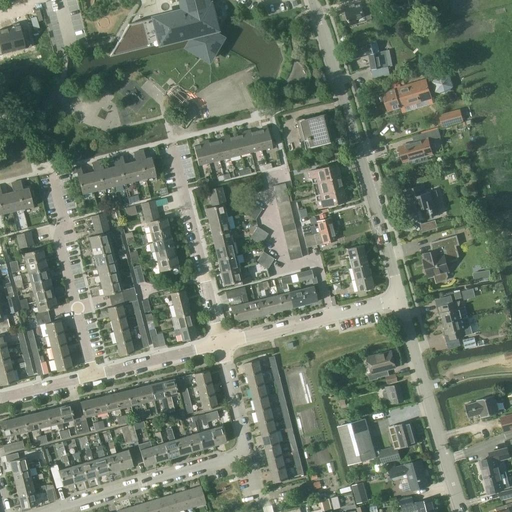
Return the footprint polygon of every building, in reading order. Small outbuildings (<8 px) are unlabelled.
[(117,42),(109,56),(190,35),(183,48),(209,64),(225,37),(213,30),(216,29),(209,4),(209,3),(206,4),(204,0),(181,0),(182,5),(184,9),(179,10),(128,23),(120,37),(117,42)] [(350,21),(351,24),(366,20),(363,10),(370,8),(368,2),(362,4),(361,1),(345,6),(349,21),(350,21)] [(13,27),(7,28),(13,52),(25,49),(24,46),(30,45),(27,31),(21,33),(18,23),(12,25),(13,27)] [(0,54),(2,54),(13,52),(7,28),(0,30),(0,54)] [(376,40),(351,47),(354,59),(369,54),(374,79),(384,76),(383,74),(390,73),(388,66),(392,65),(389,50),(385,51),(379,52),(376,40)] [(451,88),(448,73),(433,76),(436,91),(451,88)] [(164,79),(159,85),(175,99),(180,94),(164,79)] [(389,111),(432,98),(426,79),(383,92),(389,111)] [(439,115),(442,127),(463,120),(460,109),(439,115)] [(309,148),(330,143),(323,114),(298,120),(303,140),(306,139),(309,148)] [(262,129),(256,131),(261,149),(272,146),(271,146),(271,142),(267,126),(262,127),(262,129)] [(251,132),(250,129),(245,131),(250,151),(261,149),(256,131),(251,132)] [(428,140),(440,137),(438,130),(412,136),(414,142),(398,147),(402,162),(432,154),(428,140)] [(241,134),(235,136),(240,154),(250,151),(245,131),(241,132),(241,134)] [(229,135),(224,136),(229,157),(240,154),(235,136),(230,137),(229,135)] [(214,141),(219,159),(229,157),(224,136),(220,137),(220,140),(214,141)] [(208,140),(203,141),(208,162),(219,159),(214,141),(209,142),(208,140)] [(193,146),(198,164),(208,162),(203,141),(199,142),(199,145),(193,146)] [(143,150),(138,151),(145,180),(146,179),(146,178),(155,176),(151,157),(145,158),(143,150)] [(133,152),(135,161),(130,162),(134,181),(143,179),(143,180),(145,180),(138,151),(133,152)] [(122,155),(117,156),(124,185),(125,185),(125,183),(134,181),(130,162),(124,164),(122,155)] [(122,186),(124,185),(117,156),(112,157),(114,166),(109,168),(113,186),(122,184),(122,186)] [(101,160),(96,162),(103,190),(105,190),(104,189),(113,186),(109,168),(103,169),(101,160)] [(101,191),(103,190),(96,162),(91,163),(93,172),(88,173),(92,192),(101,190),(101,191)] [(336,164),(309,171),(311,178),(312,183),(339,176),(336,164)] [(84,194),(92,192),(88,173),(82,174),(80,165),(75,167),(79,182),(82,197),(84,196),(84,194)] [(312,183),(315,195),(342,188),(339,176),(312,183)] [(20,180),(15,182),(23,211),(25,210),(24,208),(33,206),(28,187),(22,189),(20,180)] [(7,193),(12,211),(21,209),(22,211),(23,211),(15,182),(10,183),(13,192),(7,193)] [(284,183),(272,186),(274,192),(286,189),(284,183)] [(433,211),(441,209),(436,190),(423,193),(421,185),(405,190),(409,206),(412,205),(413,211),(417,210),(420,220),(433,217),(432,212),(433,212),(433,211)] [(0,187),(0,209),(1,216),(3,215),(3,213),(12,211),(7,193),(2,194),(0,187)] [(212,207),(205,208),(208,221),(226,217),(223,204),(226,204),(224,197),(223,192),(221,187),(208,190),(209,195),(210,200),(212,207)] [(316,200),(318,208),(345,201),(342,188),(315,195),(316,200)] [(274,192),(275,197),(287,195),(286,189),(274,192)] [(275,197),(275,198),(276,203),(288,200),(287,195),(275,197)] [(154,200),(141,204),(142,210),(156,206),(154,200)] [(276,203),(278,209),(290,206),(288,200),(276,203)] [(251,201),(248,207),(259,214),(262,208),(251,201)] [(142,210),(144,216),(157,212),(156,206),(142,210)] [(278,209),(278,211),(279,214),(291,212),(290,206),(278,209)] [(255,219),(259,214),(248,207),(244,212),(255,219)] [(147,222),(150,232),(171,227),(170,223),(168,224),(166,217),(159,219),(157,212),(144,216),(146,222),(147,222)] [(279,214),(280,220),(292,217),(291,212),(279,214)] [(90,243),(88,244),(89,247),(110,242),(115,241),(122,239),(121,234),(114,236),(114,235),(111,232),(109,232),(104,213),(91,216),(96,235),(88,237),(90,243)] [(226,217),(208,221),(211,233),(229,229),(235,228),(232,215),(226,217)] [(280,220),(281,223),(282,226),(294,223),(292,217),(280,220)] [(301,227),(303,236),(333,229),(329,218),(317,221),(318,226),(315,227),(314,225),(309,226),(309,225),(301,227)] [(420,224),(422,232),(423,233),(438,228),(436,220),(420,224)] [(282,226),(283,231),(295,229),(294,223),(282,226)] [(257,226),(253,232),(264,239),(268,233),(257,226)] [(171,230),(171,227),(150,232),(152,242),(171,237),(169,231),(171,230)] [(229,229),(211,233),(214,246),(232,242),(229,229)] [(283,231),(284,235),(284,237),(297,234),(295,229),(283,231)] [(336,239),(333,229),(303,236),(306,247),(314,245),(336,239)] [(31,238),(30,231),(17,235),(18,241),(31,238)] [(261,244),(264,239),(253,232),(250,237),(261,244)] [(284,237),(286,243),(298,240),(297,234),(284,237)] [(426,260),(424,260),(428,276),(434,274),(436,282),(446,280),(448,276),(446,271),(448,270),(446,263),(450,262),(457,260),(459,256),(456,245),(459,244),(457,235),(431,242),(433,251),(424,254),(426,260)] [(174,243),(172,243),(171,237),(152,242),(155,251),(175,246),(174,243)] [(18,241),(20,247),(33,244),(31,238),(18,241)] [(286,243),(287,248),(299,245),(298,240),(286,243)] [(112,251),(110,242),(89,247),(90,251),(92,250),(93,256),(112,251)] [(232,242),(214,246),(217,259),(235,255),(232,242)] [(287,248),(288,254),(301,251),(299,245),(287,248)] [(362,245),(346,249),(348,255),(351,267),(367,263),(364,251),(362,245)] [(176,250),(175,246),(155,251),(157,260),(176,256),(174,250),(176,250)] [(42,248),(23,253),(25,263),(46,258),(45,254),(43,255),(42,248)] [(115,261),(112,251),(93,256),(95,262),(93,263),(94,266),(115,261)] [(263,251),(259,257),(270,264),(274,258),(263,251)] [(302,257),(301,251),(288,254),(290,260),(302,257)] [(178,259),(178,255),(176,256),(157,260),(159,271),(178,266),(176,259),(178,259)] [(235,255),(217,259),(220,271),(238,267),(235,255)] [(267,269),(270,264),(259,257),(256,262),(267,269)] [(46,258),(25,263),(28,273),(47,268),(45,262),(46,261),(46,258)] [(98,275),(117,271),(115,261),(94,266),(95,270),(97,269),(98,275)] [(367,263),(351,267),(352,273),(354,279),(369,275),(368,269),(367,263)] [(137,283),(144,282),(140,265),(132,267),(137,283)] [(238,267),(220,271),(223,284),(233,282),(234,286),(250,282),(249,275),(241,277),(238,267)] [(47,268),(28,273),(30,282),(51,277),(50,274),(48,274),(47,268)] [(298,281),(313,277),(311,270),(296,273),(298,281)] [(489,270),(473,273),(475,280),(490,278),(489,270)] [(120,280),(117,271),(98,275),(100,282),(98,282),(99,285),(120,280)] [(369,275),(354,279),(357,291),(358,297),(366,295),(365,289),(372,287),(369,275)] [(51,277),(30,282),(33,292),(52,287),(50,281),(52,281),(51,277)] [(102,288),(103,295),(109,293),(122,290),(120,280),(99,285),(100,289),(102,288)] [(284,293),(278,295),(281,310),(293,307),(289,292),(288,289),(287,284),(282,285),(283,290),(284,293)] [(313,286),(301,289),(305,304),(316,301),(321,300),(319,291),(314,293),(313,286)] [(33,292),(29,293),(30,297),(34,296),(35,301),(56,296),(56,293),(53,293),(52,287),(33,292)] [(109,293),(110,300),(135,293),(134,287),(122,290),(109,293)] [(239,288),(225,291),(227,299),(240,295),(239,288)] [(462,291),(464,299),(475,296),(473,288),(462,291)] [(301,289),(289,292),(293,307),(305,304),(301,289)] [(184,290),(170,293),(173,305),(187,301),(184,290)] [(110,300),(112,306),(121,304),(131,301),(137,300),(135,293),(110,300)] [(246,294),(240,295),(242,303),(246,318),(258,315),(254,300),(248,302),(246,294)] [(260,299),(254,300),(258,315),(270,312),(266,297),(265,295),(260,296),(260,299)] [(278,295),(266,297),(270,312),(281,310),(278,295)] [(37,307),(32,308),(33,312),(35,319),(49,315),(47,309),(57,306),(55,300),(57,300),(56,296),(35,301),(37,307)] [(8,298),(6,298),(9,308),(16,306),(14,297),(8,298)] [(144,312),(150,311),(147,299),(141,300),(144,312)] [(131,301),(134,313),(140,311),(137,300),(131,301)] [(441,313),(443,323),(468,317),(465,306),(459,308),(459,307),(460,301),(460,300),(437,306),(439,313),(441,313)] [(173,305),(169,306),(172,318),(190,313),(187,301),(173,305)] [(242,303),(231,306),(234,321),(246,318),(242,303)] [(110,319),(124,315),(121,304),(112,306),(107,307),(110,319)] [(0,327),(9,326),(7,319),(4,320),(1,310),(0,309),(0,327)] [(143,323),(140,311),(134,313),(137,325),(143,323)] [(172,318),(171,318),(174,329),(174,330),(193,325),(192,320),(194,319),(192,313),(190,313),(172,318)] [(49,315),(35,319),(37,325),(40,325),(44,323),(50,322),(49,315)] [(127,327),(124,315),(110,319),(113,331),(127,327)] [(446,333),(444,334),(446,340),(458,337),(469,334),(473,333),(468,317),(443,323),(446,333)] [(50,322),(44,323),(47,335),(63,331),(60,320),(50,322)] [(146,335),(143,323),(137,325),(140,337),(146,335)] [(193,325),(174,330),(176,335),(180,334),(182,340),(196,337),(198,336),(197,329),(194,330),(193,325)] [(0,334),(3,334),(11,332),(9,326),(0,327),(0,334)] [(130,339),(127,327),(113,331),(116,343),(130,339)] [(155,328),(148,330),(153,347),(159,346),(156,334),(155,328)] [(22,329),(16,331),(19,342),(25,340),(22,329)] [(32,329),(26,331),(28,340),(34,338),(32,329)] [(63,331),(47,335),(50,347),(66,343),(63,331)] [(156,334),(159,346),(165,344),(162,332),(156,334)] [(143,347),(149,345),(146,335),(140,337),(143,347)] [(477,345),(474,336),(463,339),(465,348),(477,345)] [(28,340),(31,351),(37,350),(34,338),(28,340)] [(119,355),(133,351),(130,339),(116,343),(119,355)] [(19,342),(22,354),(28,352),(25,340),(19,342)] [(66,343),(50,347),(53,359),(69,355),(66,343)] [(0,359),(9,357),(6,345),(0,346),(0,359)] [(31,351),(34,363),(40,362),(37,350),(31,351)] [(376,372),(396,367),(392,351),(367,357),(371,373),(368,374),(370,381),(378,378),(376,372)] [(22,354),(25,366),(31,364),(28,352),(22,354)] [(69,355),(53,359),(57,371),(72,367),(69,355)] [(270,357),(269,357),(270,360),(272,369),(277,367),(275,356),(270,357)] [(0,372),(12,369),(9,357),(0,359),(0,372)] [(259,359),(245,363),(248,375),(262,371),(260,362),(259,360),(259,359)] [(40,362),(34,363),(38,375),(48,373),(45,361),(40,362)] [(33,374),(31,364),(25,366),(28,375),(33,374)] [(277,367),(272,369),(275,381),(280,379),(277,367)] [(0,385),(15,381),(12,369),(0,372),(0,385)] [(208,370),(194,373),(197,386),(211,382),(208,370)] [(262,371),(248,375),(251,387),(265,383),(262,371)] [(387,383),(398,381),(396,374),(385,376),(387,383)] [(174,378),(162,381),(169,411),(174,410),(170,395),(177,394),(174,378)] [(280,379),(275,381),(278,393),(283,391),(280,379)] [(169,411),(162,381),(150,384),(154,399),(160,398),(164,413),(169,411)] [(197,386),(200,398),(214,394),(211,382),(197,386)] [(265,383),(251,387),(254,399),(268,395),(265,383)] [(150,384),(139,387),(142,402),(154,399),(150,384)] [(389,404),(403,401),(400,384),(386,387),(387,391),(382,392),(384,400),(388,399),(389,404)] [(142,402),(139,387),(127,390),(131,405),(142,402)] [(190,400),(187,388),(181,389),(184,401),(190,400)] [(127,390),(115,393),(119,408),(131,405),(127,390)] [(283,391),(278,393),(281,405),(286,403),(283,391)] [(119,408),(115,393),(103,396),(107,411),(119,408)] [(217,406),(214,394),(200,398),(203,410),(217,406)] [(268,395),(254,399),(257,411),(271,407),(268,395)] [(469,417),(480,414),(481,417),(499,412),(495,395),(476,400),(477,401),(465,404),(469,417)] [(103,396),(92,399),(95,414),(107,411),(103,396)] [(85,416),(95,414),(92,399),(80,402),(84,417),(85,416)] [(193,412),(190,400),(184,401),(187,413),(193,412)] [(286,403),(281,405),(284,417),(289,415),(286,403)] [(70,404),(58,407),(62,422),(73,419),(74,419),(70,404)] [(58,407),(46,410),(50,425),(57,423),(58,429),(63,428),(62,422),(58,407)] [(271,407),(257,411),(260,423),(274,419),(271,407)] [(46,410),(35,413),(38,428),(50,425),(46,410)] [(216,410),(205,414),(207,421),(219,418),(216,410)] [(174,421),(181,419),(179,412),(172,414),(174,421)] [(35,413),(23,416),(27,431),(38,428),(35,413)] [(511,429),(511,414),(501,418),(504,431),(511,429)] [(289,415),(284,417),(287,428),(292,427),(289,415)] [(23,416),(11,419),(15,434),(27,431),(23,416)] [(85,416),(84,417),(79,418),(83,433),(89,431),(85,416)] [(73,419),(76,434),(83,433),(79,418),(74,419),(73,419)] [(382,462),(400,459),(396,446),(379,451),(379,450),(374,451),(365,418),(338,425),(348,464),(380,456),(382,462)] [(11,419),(0,421),(0,423),(3,437),(15,434),(11,419)] [(274,419),(260,423),(263,434),(277,431),(274,419)] [(394,426),(389,427),(393,442),(398,440),(401,448),(417,444),(410,421),(394,426)] [(133,423),(126,425),(131,442),(138,440),(133,423)] [(125,444),(131,442),(126,425),(120,427),(125,444)] [(221,426),(209,429),(214,445),(226,441),(221,426)] [(292,427),(287,428),(290,440),(295,439),(292,427)] [(169,441),(163,443),(167,459),(179,455),(175,440),(174,440),(171,428),(166,429),(169,441)] [(209,429),(198,433),(202,448),(214,445),(209,429)] [(158,445),(151,447),(156,462),(167,459),(163,443),(159,431),(155,433),(156,438),(158,445)] [(277,431),(263,434),(266,446),(280,443),(277,431)] [(198,433),(186,436),(191,452),(202,448),(198,433)] [(186,436),(175,440),(179,455),(191,452),(186,436)] [(295,439),(290,440),(290,441),(290,443),(293,452),(298,451),(295,439)] [(4,452),(19,449),(17,441),(2,445),(4,452)] [(149,441),(138,444),(139,450),(144,466),(156,462),(151,447),(149,441)] [(280,443),(266,446),(268,458),(283,455),(280,443)] [(93,460),(97,475),(109,472),(105,456),(104,456),(101,445),(96,446),(97,450),(97,451),(99,458),(93,460)] [(88,461),(81,463),(86,479),(97,475),(93,460),(89,448),(89,449),(88,446),(85,447),(85,450),(87,455),(86,455),(88,461)] [(491,458),(480,461),(484,477),(500,473),(497,461),(509,458),(507,448),(490,452),(491,458)] [(128,449),(116,453),(121,468),(133,465),(128,449)] [(298,451),(293,452),(296,464),(301,463),(298,451)] [(17,452),(5,455),(6,461),(10,461),(13,473),(35,467),(40,466),(39,461),(27,464),(25,457),(19,458),(17,452)] [(116,453),(105,456),(109,472),(121,468),(116,453)] [(283,455),(268,458),(271,470),(286,467),(283,455)] [(412,490),(428,485),(421,459),(405,464),(405,465),(396,467),(395,464),(388,466),(391,477),(407,473),(412,490)] [(81,463),(69,467),(74,482),(86,479),(81,463)] [(301,463),(296,464),(298,474),(304,472),(301,463)] [(56,464),(50,466),(53,479),(60,477),(62,486),(74,482),(69,467),(58,470),(56,464)] [(35,467),(13,473),(15,484),(31,480),(31,481),(37,479),(43,478),(42,473),(37,474),(35,467)] [(286,467),(271,470),(274,482),(289,479),(286,467)] [(500,473),(484,477),(488,493),(504,489),(504,488),(503,486),(508,485),(505,472),(500,473)] [(31,480),(15,484),(18,496),(34,492),(31,481),(31,480)] [(363,484),(354,487),(358,503),(368,501),(363,484)] [(200,486),(186,490),(191,507),(205,503),(200,486)] [(46,489),(45,490),(48,501),(55,500),(58,499),(54,487),(52,488),(46,489)] [(304,501),(310,499),(307,487),(301,489),(304,501)] [(511,489),(499,493),(501,500),(511,496),(511,489)] [(177,511),(191,507),(186,490),(172,494),(177,511)] [(34,492),(18,496),(21,508),(37,504),(34,492)] [(162,511),(174,511),(177,511),(172,494),(158,498),(162,511)] [(417,502),(414,503),(412,497),(400,500),(402,507),(405,506),(406,511),(415,509),(415,510),(419,509),(419,511),(436,511),(433,498),(417,502)] [(144,502),(147,511),(162,511),(158,498),(144,502)] [(132,511),(147,511),(144,502),(131,507),(132,511)] [(511,502),(496,507),(497,511),(509,511),(510,511),(511,510),(511,502)]
